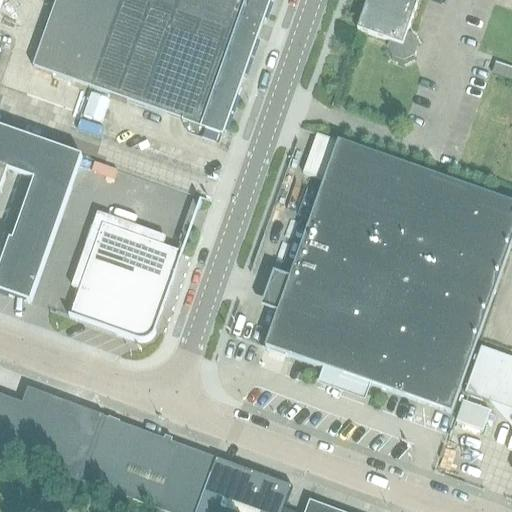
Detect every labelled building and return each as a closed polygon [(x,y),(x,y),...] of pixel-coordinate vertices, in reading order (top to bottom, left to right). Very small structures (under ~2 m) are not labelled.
[(222,135),(239,89),(270,0),(58,0),(34,69),(222,135)] [(404,63),(415,58),(419,46),(414,35),(408,33),(419,0),(368,0),(358,32),(390,43),(388,48),(393,59),(404,63)] [(0,293),(31,305),(83,159),(0,129),(0,196),(8,172),(35,182),(13,242),(10,241),(0,270),(0,293)] [(452,414),(511,244),(511,203),(339,142),(339,143),(317,136),(304,173),(326,181),(289,286),(284,284),(276,305),(281,307),(266,348),(452,414)] [(142,240),(104,227),(71,317),(70,317),(69,318),(136,342),(142,343),(148,342),(153,338),(156,333),(157,332),(151,330),(152,326),(155,327),(164,308),(183,255),(162,248),(165,239),(145,232),(142,240)] [(511,359),(483,349),(466,395),(511,410),(511,359)] [(0,396),(0,452),(82,483),(82,482),(105,419),(47,397),(42,412),(0,396)] [(490,412),(464,403),(456,423),(483,433),(490,412)] [(105,419),(82,482),(161,511),(305,511),(312,495),(217,460),(105,419)] [(335,511),(310,503),(306,511),(335,511)]
